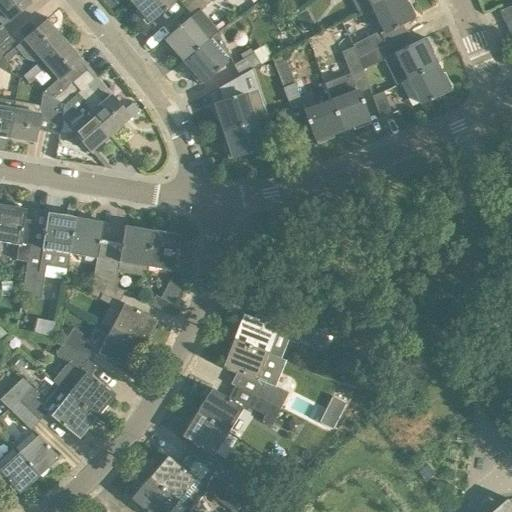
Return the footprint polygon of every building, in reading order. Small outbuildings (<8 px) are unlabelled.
[(0,0),(0,45),(10,36),(2,27),(30,3),(27,0),(0,0)] [(131,0),(130,2),(148,22),(148,23),(174,0),(177,0),(184,8),(192,0),(131,0)] [(199,11),(210,1),(208,0),(192,0),(184,8),(192,17),(199,11)] [(385,0),(371,8),(383,32),(378,34),(384,46),(406,35),(400,24),(412,19),(402,0),(385,0)] [(511,6),(501,11),(506,23),(511,20),(511,6)] [(164,41),(165,42),(183,62),(215,33),(217,31),(199,11),(192,17),(188,20),(164,41)] [(23,40),(17,45),(10,36),(0,45),(0,59),(2,58),(6,63),(17,53),(23,59),(35,64),(40,59),(41,60),(62,41),(45,21),(23,40)] [(201,83),(229,58),(215,33),(183,62),(201,83)] [(423,40),(395,54),(406,79),(435,65),(423,40)] [(79,61),(78,60),(62,41),(41,60),(58,79),(42,93),(53,99),(71,83),(86,70),(79,62),(79,61)] [(353,48),(357,60),(369,54),(361,47),(353,48)] [(341,131),(366,121),(367,121),(357,93),(367,89),(360,71),(361,71),(357,60),(353,48),(341,53),(349,74),(323,84),(341,131)] [(379,49),(369,54),(357,60),(361,71),(382,61),(384,60),(384,59),(379,49)] [(233,66),(238,75),(259,65),(253,54),(233,66)] [(290,110),(291,111),(303,106),(299,98),(294,84),(293,85),(282,57),(272,61),(282,89),(290,110)] [(42,70),(37,64),(23,76),(28,82),(42,70)] [(448,90),(447,89),(435,65),(406,79),(407,79),(419,104),(426,101),(428,100),(429,101),(432,100),(432,98),(448,90)] [(109,135),(127,119),(128,118),(110,96),(102,103),(86,85),(78,92),(71,83),(53,99),(64,105),(74,96),(90,113),(109,135)] [(323,84),(329,101),(304,111),(315,141),(341,131),(323,84)] [(213,105),(214,106),(222,132),(252,122),(260,120),(265,118),(256,91),(213,105)] [(391,115),(383,92),(372,97),(379,119),(391,115)] [(8,138),(32,142),(34,142),(36,131),(47,133),(53,99),(42,93),(40,107),(15,102),(13,111),(8,138)] [(59,135),(61,121),(89,152),(109,135),(90,113),(74,96),(64,105),(53,99),(47,133),(59,135)] [(13,111),(15,102),(0,99),(0,136),(8,138),(13,111)] [(430,109),(426,101),(419,104),(423,112),(430,109)] [(124,111),(129,117),(131,119),(139,111),(132,103),(124,111)] [(290,110),(278,115),(286,137),(299,132),(291,111),(290,110)] [(222,132),(230,157),(231,158),(248,153),(248,155),(252,153),(252,151),(274,144),(265,118),(260,120),(252,122),(222,132)] [(33,228),(32,228),(33,222),(23,220),(25,209),(0,205),(0,242),(17,245),(14,261),(27,263),(33,228)] [(46,213),(44,230),(33,228),(27,263),(21,297),(39,300),(45,265),(66,269),(68,255),(74,218),(46,213)] [(99,240),(102,223),(74,218),(68,255),(96,259),(93,276),(103,282),(110,242),(99,240)] [(152,231),(124,226),(121,244),(110,242),(103,282),(114,287),(118,263),(146,268),(152,231)] [(250,242),(263,245),(266,242),(262,230),(261,230),(262,235),(259,236),(259,234),(258,234),(258,236),(252,241),(251,241),(250,242)] [(146,268),(173,272),(179,236),(152,231),(146,268)] [(114,287),(103,282),(93,276),(90,295),(98,300),(101,294),(117,302),(118,301),(123,292),(114,287)] [(180,289),(168,283),(159,302),(153,299),(150,306),(166,315),(180,289)] [(156,321),(123,304),(109,329),(142,347),(156,321)] [(324,334),(312,329),(285,318),(281,330),(242,314),(232,341),(265,354),(277,359),(284,339),(317,351),(324,334)] [(62,344),(86,361),(93,350),(78,339),(81,335),(72,329),(62,344)] [(109,329),(96,354),(129,371),(142,347),(109,329)] [(281,360),(277,359),(265,354),(232,341),(222,367),(261,382),(253,397),(279,409),(287,394),(278,388),(271,385),(281,360)] [(114,396),(89,376),(95,367),(86,361),(62,344),(55,355),(67,363),(51,382),(57,387),(67,394),(96,418),(114,396)] [(346,375),(355,364),(346,357),(338,369),(346,375)] [(0,400),(0,401),(8,410),(17,400),(30,388),(21,379),(0,400)] [(46,414),(49,416),(78,440),(96,418),(67,394),(57,387),(41,406),(34,399),(37,395),(30,388),(17,400),(39,421),(46,414)] [(229,430),(242,409),(211,389),(198,408),(229,430)] [(270,427),(279,409),(253,397),(247,408),(263,417),(261,422),(270,427)] [(17,400),(8,410),(30,431),(39,421),(17,400)] [(181,437),(212,456),(229,430),(198,408),(181,437)] [(332,430),(337,420),(325,413),(320,424),(332,430)] [(287,423),(290,433),(297,437),(304,424),(292,417),(287,423)] [(58,459),(37,436),(17,453),(38,476),(58,459)] [(0,468),(0,474),(18,494),(38,476),(17,453),(0,468)] [(176,502),(195,481),(166,457),(148,478),(176,502)] [(256,484),(241,474),(232,467),(229,472),(214,461),(207,472),(230,489),(244,499),(256,484)] [(210,498),(219,504),(229,511),(232,511),(244,499),(230,489),(207,472),(199,482),(214,493),(210,498)] [(130,499),(144,511),(167,511),(176,502),(148,478),(130,499)]
